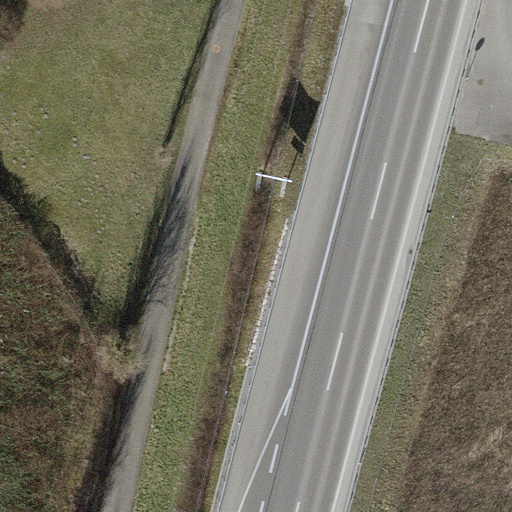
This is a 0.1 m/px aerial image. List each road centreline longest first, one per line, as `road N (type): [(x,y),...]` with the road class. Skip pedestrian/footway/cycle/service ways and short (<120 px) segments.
road 1 (motorway): [(425,0),(294,511)]
road 2 (track): [(235,0),(118,511)]
